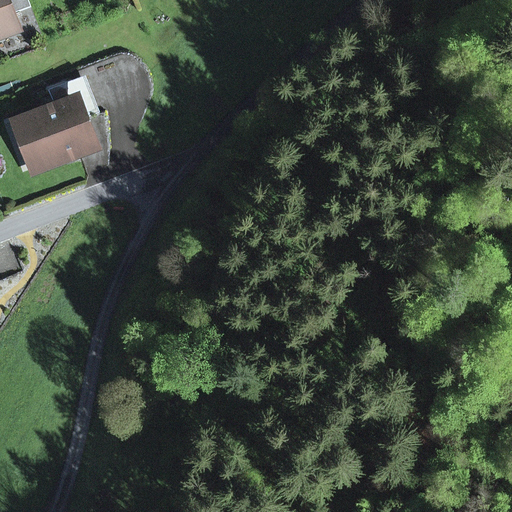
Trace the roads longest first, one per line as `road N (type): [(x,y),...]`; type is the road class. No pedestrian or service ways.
road 1 (unclassified): [(200,153),(122,266),(74,458),(52,511)]
road 2 (unclassified): [(371,0),(200,153)]
road 3 (residential): [(0,231),(200,153)]
